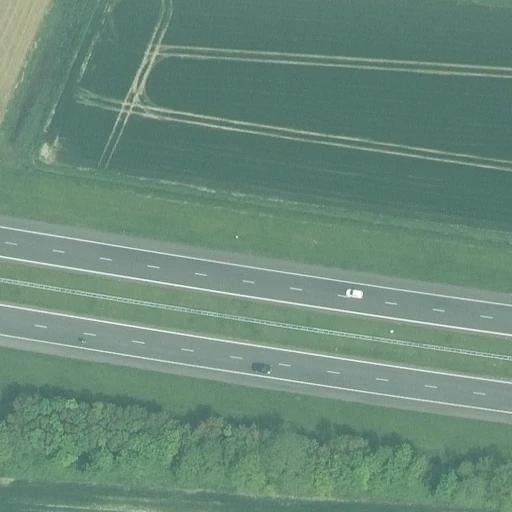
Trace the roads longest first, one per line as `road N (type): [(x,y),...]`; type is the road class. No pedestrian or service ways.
road 1 (motorway): [(511,317),(0,239)]
road 2 (motorway): [(0,320),(511,396)]
